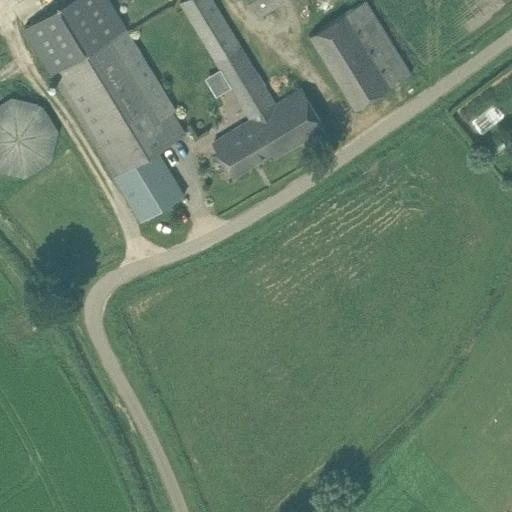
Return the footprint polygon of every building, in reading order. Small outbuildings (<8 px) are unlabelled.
[(109,0),(67,0),(24,26),(142,219),(185,193),(158,149),(185,132),(173,111),(176,109),(126,27),(109,0)] [(325,125),(315,108),(303,88),(277,103),(214,0),(183,0),(182,1),(252,117),(214,141),(233,173),(272,150),(275,156),(325,125)] [(251,0),(259,11),(276,0),(251,0)] [(411,72),(401,55),(366,0),(365,0),(310,34),(356,107),(411,72)] [(0,170),(26,174),(55,158),(59,127),(43,100),(12,96),(0,102),(0,170)]
